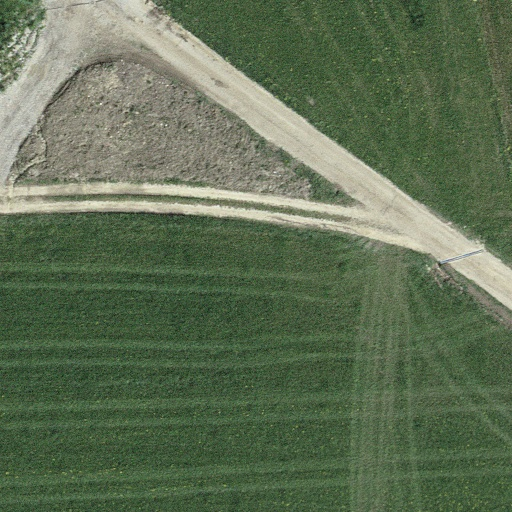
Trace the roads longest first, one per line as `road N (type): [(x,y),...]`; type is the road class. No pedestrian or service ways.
road 1 (track): [(116,0),(511,289)]
road 2 (track): [(0,199),(218,200),(427,230)]
road 3 (track): [(90,0),(40,89),(0,139)]
